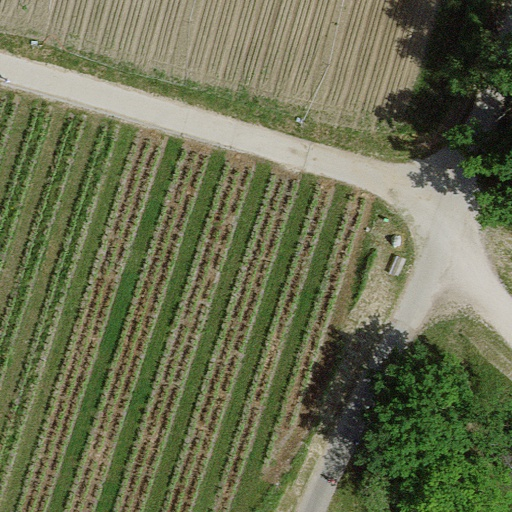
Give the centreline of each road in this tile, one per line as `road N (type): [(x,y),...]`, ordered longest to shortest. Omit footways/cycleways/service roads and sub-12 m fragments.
road 1 (track): [(0,66),(458,199)]
road 2 (track): [(439,245),(311,511)]
road 3 (track): [(511,43),(439,245)]
